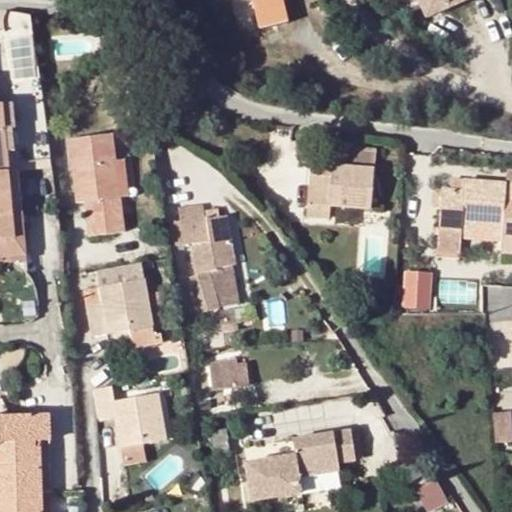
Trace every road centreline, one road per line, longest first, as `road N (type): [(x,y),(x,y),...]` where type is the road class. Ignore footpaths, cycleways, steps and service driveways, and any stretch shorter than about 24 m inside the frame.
road 1 (residential): [(18,0),(82,16),(260,113),(511,142)]
road 2 (residential): [(341,324),(474,511)]
